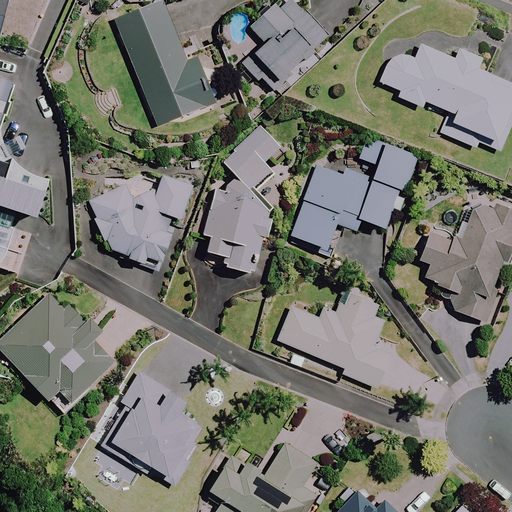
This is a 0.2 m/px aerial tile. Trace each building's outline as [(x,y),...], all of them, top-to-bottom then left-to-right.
[(0,0),(0,35),(1,36),(10,0),(0,0)] [(304,60),(327,37),(298,8),(290,0),(286,0),(273,13),(270,10),(251,30),(265,44),(243,66),(271,94),(304,60)] [(185,64),(162,4),(116,21),(156,127),(212,106),(195,60),(185,64)] [(455,61),(421,46),(414,61),(393,52),(380,83),(400,92),(397,98),(421,108),(424,102),(449,113),(440,134),(476,149),(478,143),(500,152),(511,122),(511,84),(477,70),(481,60),(459,50),(455,61)] [(0,263),(1,262),(16,213),(38,219),(45,197),(46,193),(48,186),(50,181),(44,180),(38,179),(32,177),(27,174),(22,171),(18,167),(14,162),(10,158),(8,152),(5,147),(4,141),(3,135),(3,129),(3,124),(5,118),(15,86),(12,86),(0,81),(0,263)] [(224,257),(221,267),(252,276),(270,207),(257,192),(276,175),(265,163),(281,148),(261,127),(222,164),(232,175),(227,193),(216,190),(211,210),(204,208),(196,233),(211,238),(207,251),(224,257)] [(326,250),(335,225),(355,232),(359,221),(384,229),(391,208),(397,210),(416,156),(367,138),(359,160),(377,166),(372,180),(343,170),(342,175),(315,165),(290,237),(326,250)] [(160,187),(132,202),(127,188),(90,200),(103,237),(111,250),(128,255),(126,260),(160,270),(175,219),(181,220),(192,184),(164,175),(160,187)] [(501,271),(511,242),(511,213),(476,200),(459,245),(431,235),(421,262),(431,266),(425,281),(442,287),(438,297),(452,303),(450,310),(485,323),(496,294),(493,293),(499,276),(501,271)] [(378,305),(349,292),(332,285),(317,320),(291,309),(278,341),(344,369),(342,374),(376,388),(389,355),(372,348),(383,322),(372,317),(378,305)] [(69,314),(51,295),(0,342),(0,349),(62,417),(89,391),(87,389),(114,364),(93,342),(97,338),(103,333),(80,305),(69,314)] [(119,404),(126,409),(102,444),(147,475),(149,471),(173,488),(191,463),(186,459),(196,445),(191,442),(201,427),(179,412),(184,403),(138,374),(119,404)] [(316,463),(284,443),(264,476),(231,456),(205,499),(218,507),(215,511),(305,511),(316,496),(301,488),(316,463)] [(375,507),(358,491),(338,511),(394,511),(382,500),(375,507)]
